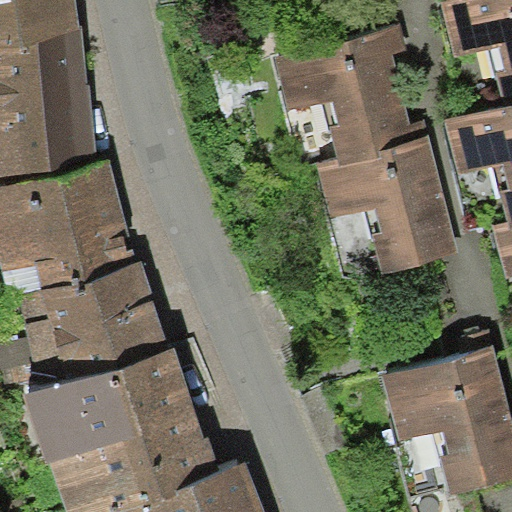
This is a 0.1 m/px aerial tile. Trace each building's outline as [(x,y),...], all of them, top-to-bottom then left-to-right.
[(78,0),(0,0),(0,33),(82,19),(78,0)] [(511,0),(444,0),(455,49),(496,40),(507,93),(511,91),(511,0)] [(0,34),(0,177),(48,172),(96,158),(78,21),(0,34)] [(397,28),(273,58),(290,108),(328,100),(341,160),(410,134),(395,56),(406,50),(397,28)] [(511,91),(507,93),(448,106),(462,168),(502,159),(511,204),(511,91)] [(433,139),(321,173),(329,216),(370,207),(389,275),(455,254),(433,139)] [(128,246),(111,162),(0,187),(0,251),(5,272),(128,246)] [(511,212),(496,216),(509,278),(511,277),(511,212)] [(166,339),(140,248),(38,270),(40,289),(16,297),(36,362),(54,371),(166,339)] [(511,411),(495,336),(380,362),(395,424),(435,414),(452,485),(511,471),(511,411)] [(166,339),(54,371),(70,436),(126,418),(146,481),(217,454),(175,337),(166,339)] [(126,418),(70,436),(48,443),(69,511),(146,481),(126,418)] [(279,511),(252,441),(217,454),(146,481),(69,511),(279,511)]
